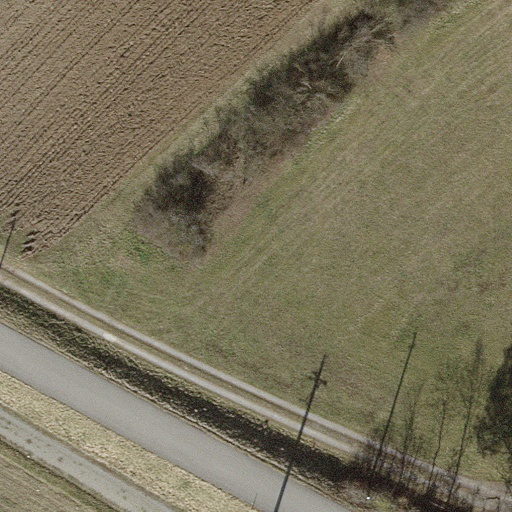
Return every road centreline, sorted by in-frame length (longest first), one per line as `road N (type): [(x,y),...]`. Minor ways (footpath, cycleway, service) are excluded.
road 1 (track): [(0,269),(301,422),(511,504)]
road 2 (tertiary): [(314,511),(0,339)]
road 3 (track): [(153,511),(0,420)]
